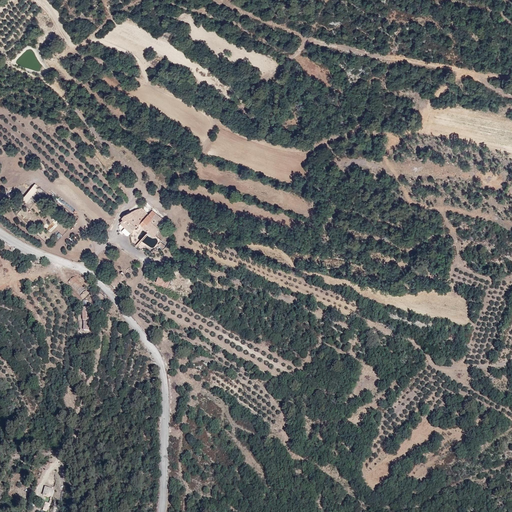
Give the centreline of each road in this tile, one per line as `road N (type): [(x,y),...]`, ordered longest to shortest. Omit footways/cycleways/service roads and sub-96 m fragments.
road 1 (track): [(503,282),(461,263),(446,215),(408,198),(383,152),(426,128),(429,104),(455,78),(470,72),(511,96)]
road 2 (unclassified): [(165,511),(169,392),(157,350),(95,277),(0,235)]
road 3 (track): [(288,60),(309,40),(511,77)]
